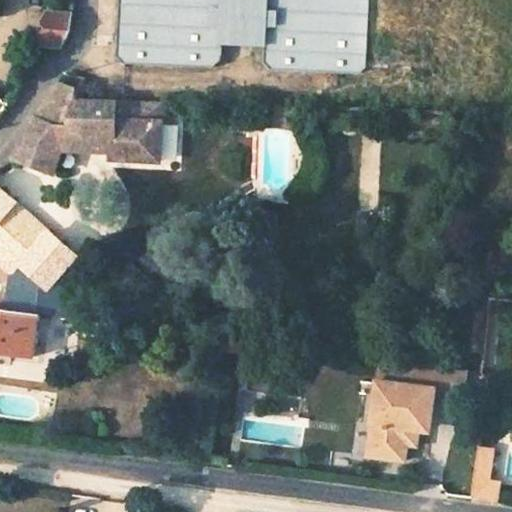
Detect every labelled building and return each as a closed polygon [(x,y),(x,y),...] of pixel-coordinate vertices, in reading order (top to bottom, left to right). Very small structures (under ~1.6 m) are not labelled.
[(370,0),(121,0),(119,55),(126,63),(210,67),(221,59),(222,42),(266,44),(265,62),(274,70),(359,73),(368,64),(370,0)] [(45,43),(63,44),(69,32),(71,13),(47,12),(45,43)] [(16,155),(42,167),(60,130),(69,134),(85,135),(113,135),(114,128),(115,102),(77,101),(79,89),(75,88),(78,78),(66,74),(63,85),(59,84),(32,124),(25,135),(16,155)] [(0,113),(10,102),(0,93),(0,113)] [(126,101),(125,113),(171,115),(171,103),(126,101)] [(302,126),(304,109),(267,107),(265,124),(281,126),(302,126)] [(122,158),(169,160),(171,115),(125,113),(124,129),(123,144),(122,158)] [(114,128),(113,135),(85,135),(84,143),(112,144),(123,144),(124,129),(114,128)] [(52,172),(69,134),(60,130),(42,167),(52,172)] [(0,218),(15,201),(0,188),(0,218)] [(0,310),(0,353),(35,358),(42,316),(0,310)] [(243,357),(253,359),(255,345),(226,342),(224,354),(243,357)] [(240,375),(250,377),(253,359),(243,357),(240,375)] [(378,457),(408,462),(410,446),(420,447),(423,419),(435,420),(439,391),(437,390),(440,368),(384,360),(381,382),(380,382),(375,424),(382,425),(378,457)] [(378,457),(382,425),(375,424),(375,425),(373,425),(369,457),(377,457),(378,457)] [(477,478),(486,480),(490,455),(481,454),(477,478)] [(490,455),(486,480),(494,480),(498,456),(490,455)]
